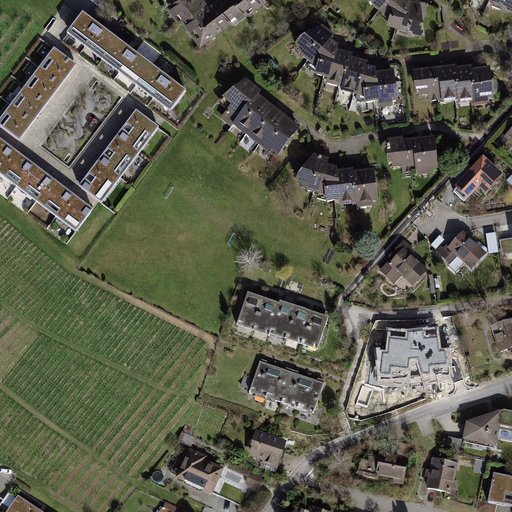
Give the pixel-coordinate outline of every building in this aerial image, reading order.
[(207,0),(208,0),(207,0),(171,0),(168,3),(199,44),(232,21),(216,0),(207,0)] [(216,0),(232,21),(260,0),(216,0)] [(370,0),(373,5),(386,14),(393,0),(370,0)] [(407,0),(393,0),(386,14),(385,26),(398,32),(404,29),(407,0)] [(417,0),(407,0),(404,29),(407,36),(422,32),(424,3),(417,0)] [(511,0),(494,0),(493,3),(498,6),(500,10),(511,10),(511,0)] [(85,51),(101,29),(83,15),(66,37),(85,51)] [(291,46),(302,59),(328,40),(332,37),(318,26),(294,41),(291,46)] [(102,64),(117,41),(101,29),(85,51),(102,64)] [(328,40),(302,59),(313,69),(312,76),(318,79),(335,51),(337,47),(328,40)] [(118,76),(135,54),(117,41),(102,64),(118,76)] [(338,90),(350,59),(351,56),(335,51),(318,79),(324,81),(323,86),(338,90)] [(52,52),(38,70),(61,88),(75,69),(52,52)] [(135,89),(151,67),(135,54),(118,76),(135,89)] [(336,93),(356,98),(366,63),(350,59),(338,90),(336,93)] [(362,106),(375,104),(375,72),(374,65),(366,63),(356,98),(362,100),(362,106)] [(458,101),(455,70),(455,66),(436,68),(440,104),(458,101)] [(152,102),(168,80),(151,67),(135,89),(152,102)] [(440,104),(436,68),(411,71),(415,97),(426,96),(428,105),(440,104)] [(472,68),(455,70),(458,101),(458,106),(475,104),(472,71),(472,68)] [(488,69),(472,71),(475,104),(491,102),(488,69)] [(38,70),(23,89),(46,107),(61,88),(38,70)] [(391,72),(375,72),(375,104),(376,107),(396,105),(391,72)] [(186,94),(168,80),(152,102),(170,115),(186,94)] [(222,118),(234,128),(257,98),(261,92),(246,80),(221,99),(230,107),(222,118)] [(23,89),(8,109),(31,127),(46,107),(23,89)] [(248,138),(272,109),(257,98),(234,128),(248,138)] [(31,127),(8,109),(0,119),(0,133),(17,146),(31,127)] [(263,150),(285,119),(272,109),(248,138),(263,150)] [(115,140),(139,158),(159,131),(136,113),(115,140)] [(285,119),(263,150),(275,159),(298,129),(285,119)] [(511,127),(508,133),(506,131),(494,144),(505,154),(511,147),(511,127)] [(433,138),(411,141),(415,173),(436,171),(433,138)] [(139,158),(115,140),(96,164),(120,183),(139,158)] [(411,141),(383,143),(385,166),(400,165),(401,175),(415,173),(411,141)] [(0,170),(11,155),(0,146),(0,170)] [(0,183),(14,194),(31,170),(11,155),(0,170),(0,183)] [(313,196),(325,167),(327,160),(310,155),(291,180),(304,193),(313,196)] [(509,182),(483,159),(451,194),(461,203),(455,209),(466,219),(474,211),(465,204),(481,187),(493,198),(509,182)] [(120,183),(96,164),(78,188),(102,206),(120,183)] [(325,167),(313,196),(321,198),(323,205),(335,204),(334,172),(334,168),(325,167)] [(33,209),(51,185),(31,170),(14,194),(33,209)] [(334,172),(335,204),(336,209),(356,207),(352,173),(350,170),(334,172)] [(352,173),(356,207),(378,205),(374,170),(352,173)] [(53,224),(71,200),(51,185),(33,209),(53,224)] [(71,200),(53,224),(73,239),(91,215),(71,200)] [(460,235),(446,251),(472,273),(486,256),(460,235)] [(511,242),(498,245),(501,260),(511,258),(511,242)] [(415,255),(403,243),(385,261),(388,263),(378,273),(392,287),(400,278),(411,289),(425,274),(410,259),(415,255)] [(254,330),(265,297),(249,292),(237,324),(254,330)] [(271,333),(281,303),(265,297),(254,330),(270,335),(271,333)] [(287,338),(298,306),(282,300),(281,303),(271,333),(287,338)] [(287,338),(303,344),(314,311),(298,306),(287,338)] [(330,317),(314,311),(303,344),(319,349),(330,317)] [(511,321),(490,329),(499,355),(511,350),(511,321)] [(413,337),(389,339),(392,367),(436,362),(435,355),(450,354),(448,335),(413,339),(413,337)] [(262,363),(252,391),(267,396),(277,368),(262,363)] [(293,373),(277,368),(267,396),(283,402),(293,373)] [(309,379),(293,373),(283,402),(299,407),(309,379)] [(323,383),(309,379),(299,407),(314,412),(323,383)] [(511,414),(502,413),(464,425),(461,443),(496,449),(499,428),(511,430),(511,427),(511,414)] [(249,455),(279,466),(288,441),(258,430),(249,455)] [(190,449),(177,479),(212,494),(224,466),(206,459),(208,456),(190,449)] [(380,457),(362,454),(358,474),(378,478),(379,475),(406,480),(410,456),(381,451),(380,457)] [(458,462),(433,457),(426,488),(452,493),(458,462)] [(266,478),(231,463),(229,469),(249,478),(247,483),(248,488),(260,492),(266,478)] [(511,478),(494,475),(488,500),(511,505),(511,478)] [(38,511),(9,493),(5,500),(0,507),(0,511),(38,511)] [(183,511),(184,509),(165,502),(161,511),(183,511)]
